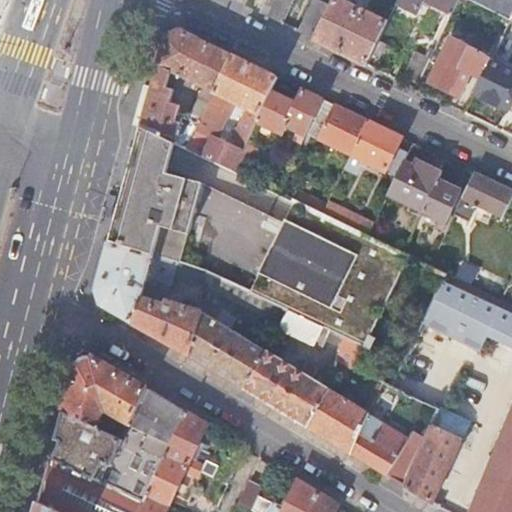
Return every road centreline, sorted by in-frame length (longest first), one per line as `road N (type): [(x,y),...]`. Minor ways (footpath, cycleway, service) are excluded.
road 1 (residential): [(511,162),(175,0)]
road 2 (residential): [(36,297),(264,423)]
road 3 (primary): [(71,174),(115,0)]
road 4 (residential): [(264,423),(398,505)]
road 5 (primary): [(42,0),(0,139)]
road 6 (primary): [(0,423),(36,297)]
road 7 (primary): [(36,297),(71,174)]
